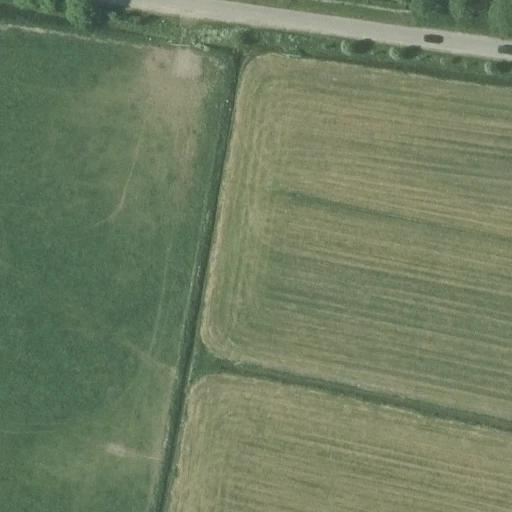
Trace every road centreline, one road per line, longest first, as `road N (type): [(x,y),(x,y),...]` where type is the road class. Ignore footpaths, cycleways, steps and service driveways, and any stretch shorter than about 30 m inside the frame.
road 1 (unclassified): [(511,50),(157,0)]
road 2 (track): [(0,199),(169,99),(188,4)]
